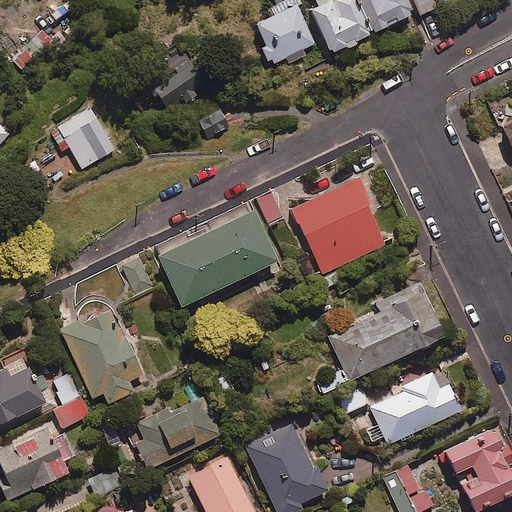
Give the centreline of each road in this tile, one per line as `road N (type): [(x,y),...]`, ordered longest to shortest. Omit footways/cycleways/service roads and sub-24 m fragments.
road 1 (residential): [(34,287),(403,95)]
road 2 (residential): [(511,325),(403,95)]
road 3 (residential): [(403,95),(439,53),(511,18)]
